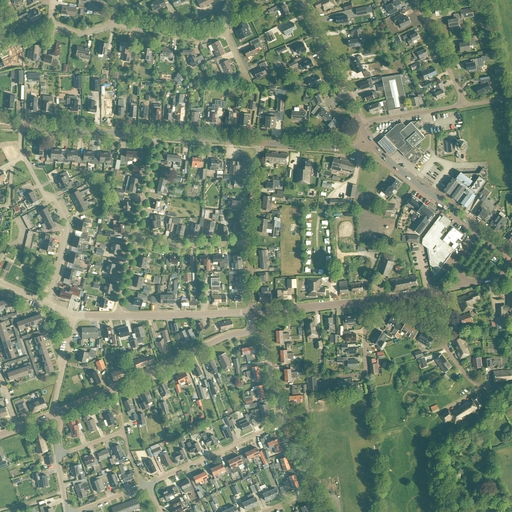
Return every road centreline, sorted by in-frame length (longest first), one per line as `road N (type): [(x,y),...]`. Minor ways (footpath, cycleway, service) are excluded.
road 1 (residential): [(48,304),(66,222),(23,157)]
road 2 (residential): [(146,485),(282,422)]
road 3 (residential): [(116,387),(252,328)]
road 4 (secondary): [(478,230),(368,139)]
road 5 (secondary): [(359,123),(301,0)]
road 6 (tertiary): [(156,135),(21,126)]
road 7 (unclassified): [(252,311),(117,314)]
